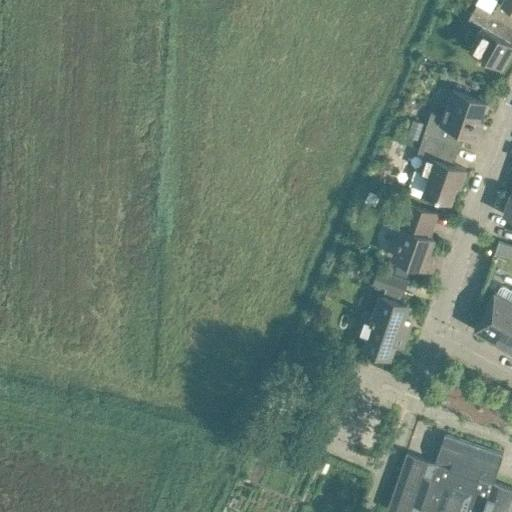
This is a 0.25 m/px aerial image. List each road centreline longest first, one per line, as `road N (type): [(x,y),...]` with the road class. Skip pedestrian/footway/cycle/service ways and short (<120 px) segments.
road 1 (residential): [(435,335),(511,109)]
road 2 (residential): [(370,511),(435,335)]
